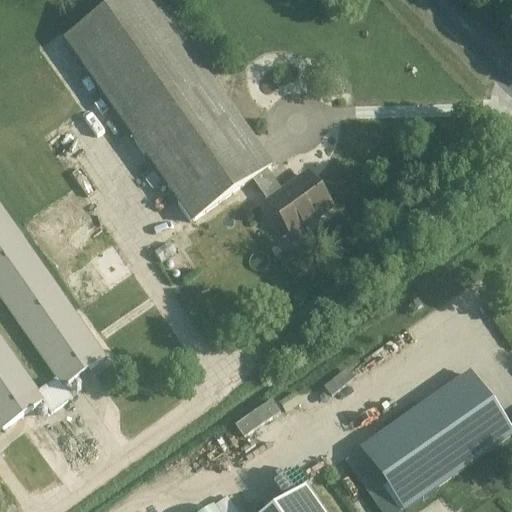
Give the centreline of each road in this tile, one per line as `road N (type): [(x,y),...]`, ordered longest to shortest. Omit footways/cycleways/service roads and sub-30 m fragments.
road 1 (track): [(296,125),(340,210),(334,252),(302,302),(213,388),(39,511)]
road 2 (track): [(127,511),(189,468),(298,430),(439,338),(472,293)]
road 3 (unclassified): [(429,0),(511,87)]
